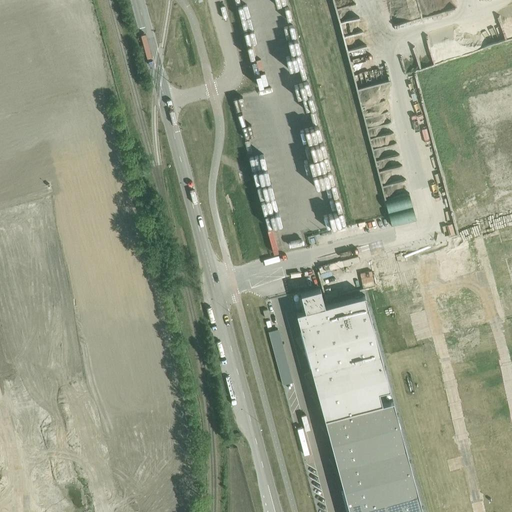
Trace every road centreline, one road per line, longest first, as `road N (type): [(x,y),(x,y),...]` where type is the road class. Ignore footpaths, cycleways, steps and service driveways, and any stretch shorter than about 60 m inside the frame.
road 1 (unclassified): [(274,511),(137,0)]
road 2 (unknown): [(0,185),(104,161),(117,168),(180,388),(182,511)]
road 3 (unknown): [(149,511),(93,311)]
road 4 (unknown): [(0,379),(34,511)]
